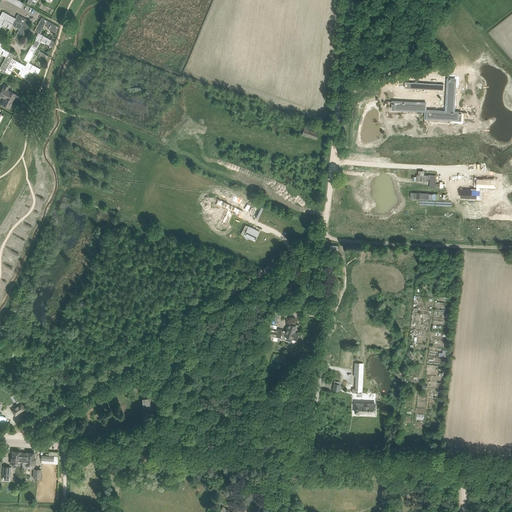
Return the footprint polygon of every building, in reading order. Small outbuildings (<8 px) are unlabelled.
[(13,24),(16,18),(3,11),(0,16),(0,28),(2,25),(10,29),(12,25),(13,24)] [(16,18),(13,24),(12,25),(19,29),(15,38),(20,41),(31,21),(18,14),(16,18)] [(38,33),(40,34),(44,25),(49,27),(48,28),(55,32),(58,26),(42,17),(34,31),(38,33)] [(38,33),(31,46),(36,49),(41,41),(48,45),(51,40),(40,34),(38,33)] [(24,60),(27,62),(29,63),(33,54),(45,60),(47,55),(36,49),(31,46),(24,60)] [(0,48),(0,53),(6,57),(0,67),(0,68),(5,71),(6,68),(7,68),(12,58),(14,55),(2,48),(1,47),(0,49),(0,48)] [(6,68),(5,71),(6,72),(9,74),(10,74),(14,66),(22,71),(26,66),(25,66),(24,65),(15,60),(14,59),(12,58),(7,68),(6,68)] [(22,71),(20,76),(25,78),(30,70),(37,74),(40,69),(29,63),(27,62),(25,66),(26,66),(22,71)] [(448,78),(446,111),(453,112),(455,82),(450,81),(450,78),(448,78)] [(3,88),(0,93),(0,95),(4,98),(1,103),(9,108),(14,100),(13,99),(16,94),(7,90),(8,87),(5,85),(3,88)] [(393,101),(392,104),(395,104),(395,108),(425,110),(426,110),(426,103),(393,101)] [(425,110),(425,116),(428,116),(427,118),(458,119),(459,112),(453,112),(446,111),(426,110),(425,110)] [(304,128),(302,134),(316,139),(318,133),(304,128)] [(406,146),(405,152),(417,153),(417,150),(418,150),(418,159),(424,160),(425,148),(419,147),(406,146)] [(476,179),(476,188),(480,188),(480,186),(492,187),(492,180),(476,179)] [(464,190),(464,197),(480,198),(480,191),(480,188),(476,188),(476,190),(464,190)] [(219,197),(217,202),(229,209),(223,221),(228,224),(234,211),(238,213),(241,207),(219,197)] [(248,226),(244,235),(254,241),(259,231),(248,226)] [(310,284),(306,294),(306,295),(309,297),(310,296),(311,292),(316,294),(318,287),(310,284)] [(278,312),(272,310),(270,323),(276,324),(278,312)] [(277,325),(270,324),(270,328),(268,335),(280,337),(280,338),(290,342),(292,338),(296,340),(298,334),(294,332),(296,326),(288,323),(285,332),(283,331),(281,331),(281,330),(276,329),(277,325)] [(352,389),(352,392),(362,393),(364,363),(354,363),(354,377),(355,377),(355,389),(352,389)] [(173,390),(166,391),(168,400),(175,399),(173,390)] [(107,406),(116,403),(112,393),(103,397),(107,406)] [(14,395),(12,396),(17,402),(20,400),(22,399),(21,397),(19,398),(18,397),(16,394),(14,395)] [(149,397),(142,398),(143,408),(151,407),(150,403),(155,403),(154,394),(149,395),(149,397)] [(375,403),(371,403),(364,403),(356,402),(356,409),(359,414),(360,412),(364,413),(364,412),(375,412),(375,407),(375,403)] [(21,403),(12,410),(12,411),(15,415),(25,409),(21,403)] [(20,465),(20,464),(23,464),(23,453),(20,453),(20,451),(13,451),(12,457),(11,457),(10,464),(20,465)] [(25,464),(35,465),(35,459),(34,459),(34,453),(27,452),(27,453),(23,453),(23,464),(25,464)]
